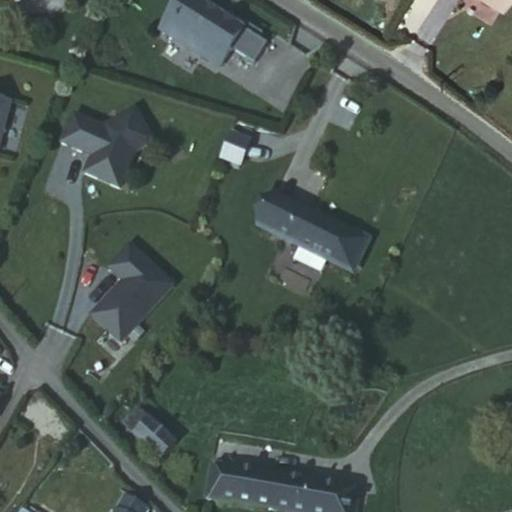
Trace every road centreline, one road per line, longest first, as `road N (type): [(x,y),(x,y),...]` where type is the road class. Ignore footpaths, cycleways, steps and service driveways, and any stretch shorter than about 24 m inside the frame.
road 1 (unclassified): [(511,151),(286,0)]
road 2 (unclassified): [(0,319),(176,511)]
